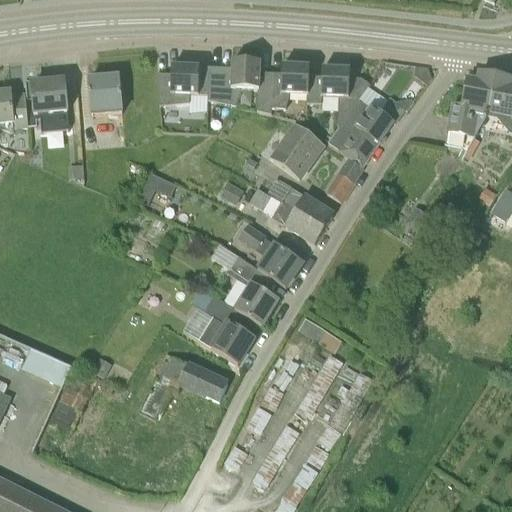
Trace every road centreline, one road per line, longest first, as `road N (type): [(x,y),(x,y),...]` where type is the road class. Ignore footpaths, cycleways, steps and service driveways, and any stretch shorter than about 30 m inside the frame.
road 1 (residential): [(180,511),(362,193),(464,45)]
road 2 (secondary): [(0,34),(199,22),(464,45)]
